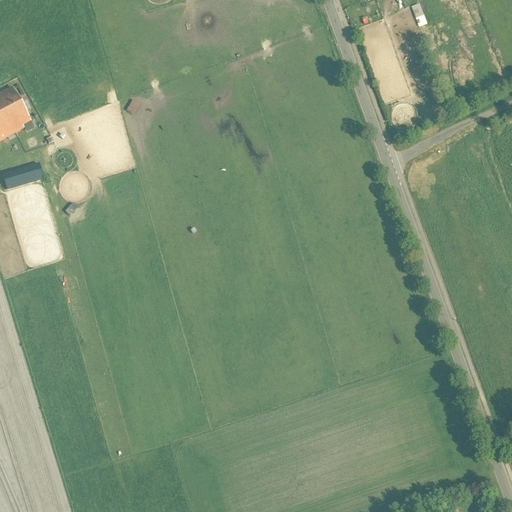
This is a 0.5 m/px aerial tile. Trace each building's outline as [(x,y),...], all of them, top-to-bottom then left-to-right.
[(0,92),(0,139),(33,123),(14,86),(0,92)] [(126,112),(133,116),(140,105),(132,101),(126,112)] [(2,169),(8,188),(49,175),(44,157),(2,169)] [(71,215),(77,208),(72,204),(66,211),(71,215)] [(57,271),(63,290),(75,286),(69,267),(57,271)]
